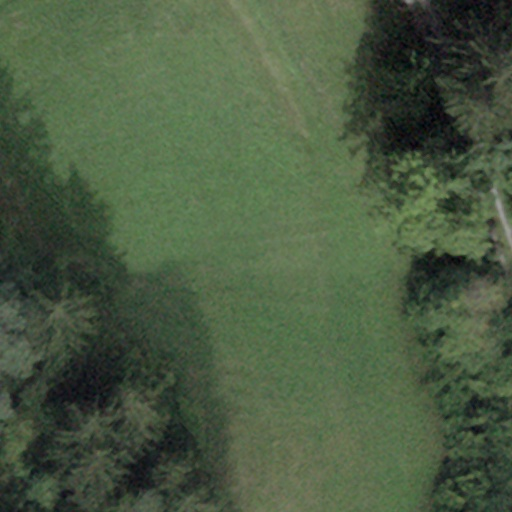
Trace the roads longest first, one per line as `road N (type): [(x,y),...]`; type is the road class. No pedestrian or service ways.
road 1 (track): [(511,280),(413,0)]
road 2 (track): [(80,511),(0,398)]
